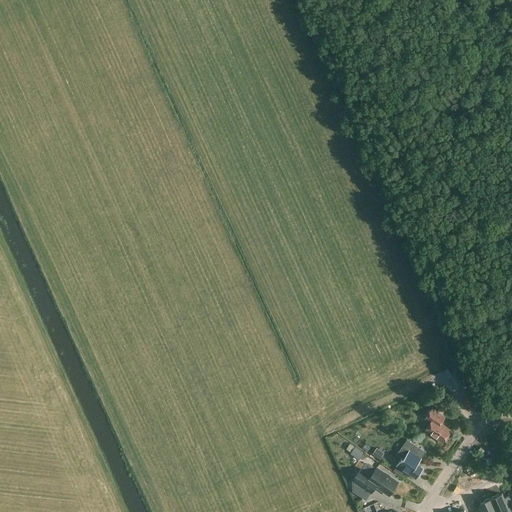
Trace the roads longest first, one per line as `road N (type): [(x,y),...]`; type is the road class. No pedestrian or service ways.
road 1 (track): [(479,424),(439,376),(367,408)]
road 2 (residential): [(423,511),(479,424),(511,409)]
